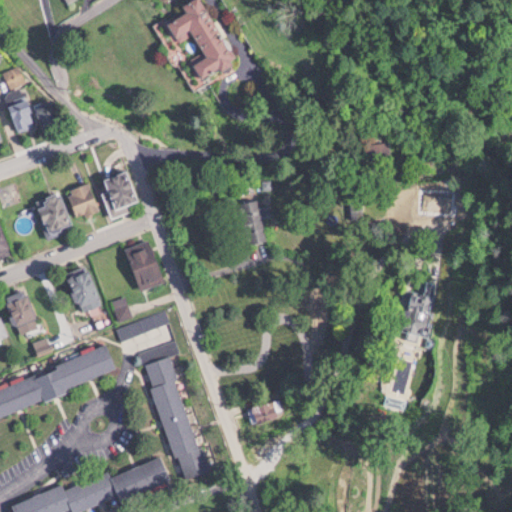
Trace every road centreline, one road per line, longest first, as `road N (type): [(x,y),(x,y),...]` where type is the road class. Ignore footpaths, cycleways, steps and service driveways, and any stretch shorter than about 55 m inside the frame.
road 1 (residential): [(0,19),(58,88),(118,123),(265,511)]
road 2 (residential): [(0,494),(79,435),(82,414),(94,407),(112,416),(109,435),(79,435)]
road 3 (residential): [(0,280),(159,216)]
road 4 (residential): [(0,162),(118,123)]
